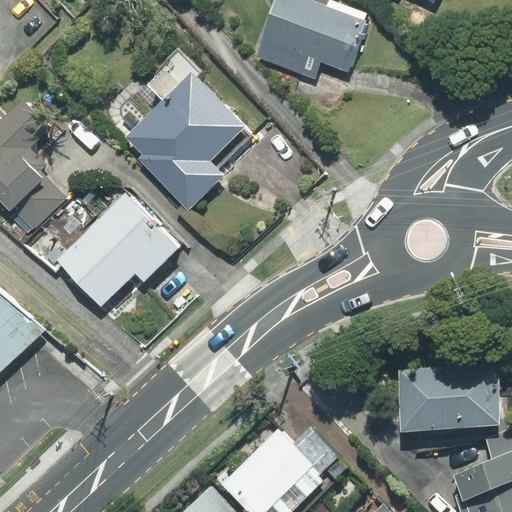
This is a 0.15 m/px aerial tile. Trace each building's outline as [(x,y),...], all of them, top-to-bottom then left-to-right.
[(367,21),(308,0),(275,0),(255,57),(315,78),(321,62),(346,71),(349,63),(352,64),(367,21)] [(250,137),(190,76),(127,137),(145,155),(140,159),(188,208),(222,175),(217,169),(250,137)] [(0,201),(31,233),(67,197),(40,171),(47,164),(31,148),(51,127),(23,99),(0,122),(0,201)] [(124,194),(58,260),(102,304),(135,271),(144,280),(177,247),(124,194)] [(0,376),(38,339),(0,305),(0,376)] [(497,367),(400,371),(403,429),(499,425),(497,367)] [(311,427),(293,445),(321,473),(339,455),(311,427)] [(511,429),(487,438),(494,461),(511,454),(511,429)] [(318,476),(321,473),(293,445),(278,430),(222,484),(248,511),(290,511),(323,481),(318,476)] [(511,511),(511,454),(494,461),(454,476),(461,494),(456,496),(461,511),(511,511)] [(211,487),(183,511),(233,511),(234,511),(211,487)]
